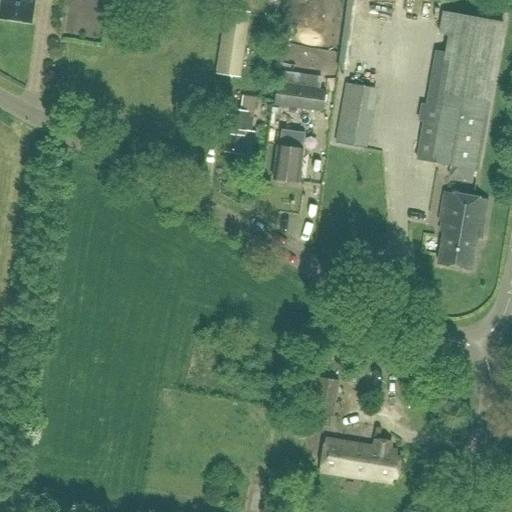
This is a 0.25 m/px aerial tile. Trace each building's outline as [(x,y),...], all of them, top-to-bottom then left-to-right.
[(0,17),(31,22),(34,0),(2,0),(0,16),(0,17)] [(408,15),(406,0),(388,0),(389,16),(408,15)] [(216,74),(240,78),(249,13),(225,9),(216,74)] [(477,169),(496,62),(503,22),(443,12),(439,34),(448,35),(444,53),(436,51),(417,159),(477,169)] [(283,81),(301,80),(300,70),(282,71),(283,81)] [(325,91),(277,83),(275,83),(272,104),(323,112),(325,91)] [(335,144),(366,149),(376,88),(345,83),(335,144)] [(241,154),(242,153),(251,154),(254,133),(250,132),(255,100),(242,98),(241,109),(225,107),(220,141),(225,141),(223,152),(241,154)] [(298,182),(302,151),(304,133),(280,131),(279,146),(277,146),(272,178),(298,182)] [(480,239),(487,201),(443,193),(438,223),(444,224),(438,264),(471,270),(476,238),(480,239)] [(332,416),(338,381),(315,377),(308,412),(332,416)] [(376,440),(375,447),(326,439),(321,471),(392,482),(393,476),(397,476),(400,457),(396,457),(397,450),(390,449),(391,442),(376,440)]
